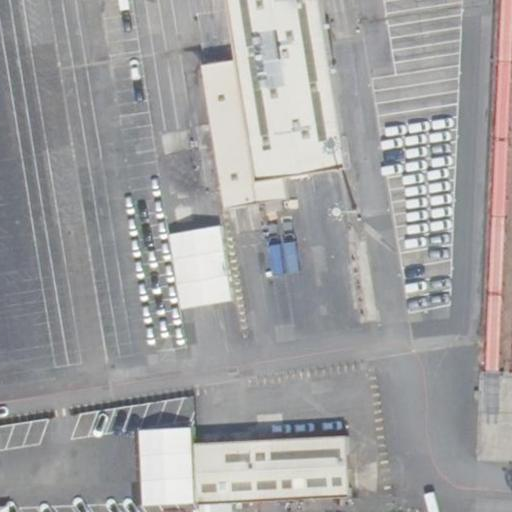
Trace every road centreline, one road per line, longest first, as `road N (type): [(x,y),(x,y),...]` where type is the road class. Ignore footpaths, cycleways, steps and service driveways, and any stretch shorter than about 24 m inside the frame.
road 1 (unknown): [(474,0),(461,276),(441,377),(416,396)]
road 2 (unknown): [(216,357),(158,0)]
road 3 (unknown): [(391,337),(371,134),(368,0)]
road 4 (unknown): [(216,357),(0,387)]
road 5 (unknown): [(267,351),(260,283),(288,262),(312,267),(326,281),(340,343)]
road 6 (unknown): [(511,477),(442,437),(416,396)]
